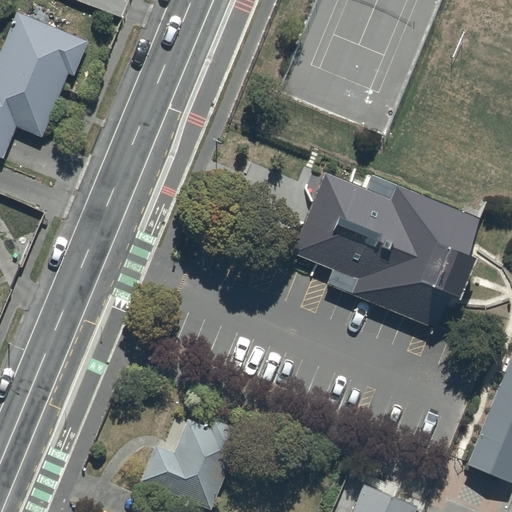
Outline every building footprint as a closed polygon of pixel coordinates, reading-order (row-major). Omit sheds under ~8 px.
[(87,37),(16,8),(0,45),(0,150),(5,153),(16,124),(41,134),(67,69),(73,71),(87,37)] [(482,219),(371,173),(325,282),(436,329),(482,219)] [(511,329),(463,452),(511,471),(511,329)] [(211,505),(240,425),(213,415),(209,424),(187,415),(173,447),(155,439),(140,476),(184,494),(181,500),(199,507),(201,502),(211,505)] [(400,511),(411,486),(344,458),(321,511),(400,511)]
